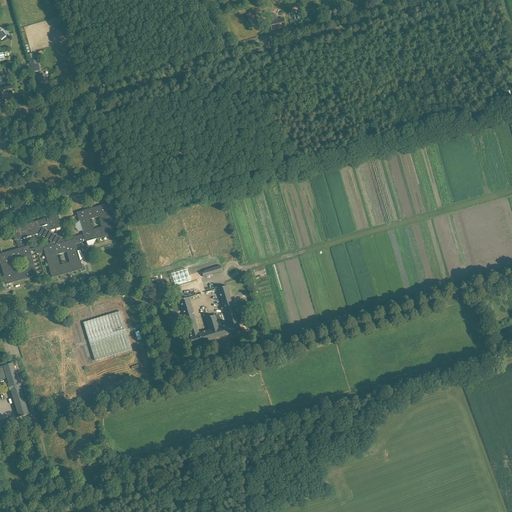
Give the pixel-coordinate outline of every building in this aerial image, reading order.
[(249,22),(256,19),(254,11),(249,13),(249,14),(247,15),(249,22)] [(284,21),(283,18),(277,20),(277,19),(269,21),(270,25),(272,30),(285,26),(284,21)] [(30,54),(28,45),(25,46),(29,60),(32,72),(40,70),(36,58),(34,59),(33,53),(30,54)] [(46,80),(45,75),(38,77),(41,87),(42,87),(43,90),(50,88),(47,79),(46,80)] [(9,83),(3,85),(4,86),(5,90),(7,89),(12,88),(16,87),(14,81),(10,83),(9,83)] [(0,96),(1,96),(2,102),(11,100),(10,97),(13,96),(12,91),(12,90),(7,91),(8,93),(5,93),(4,90),(3,90),(2,87),(1,87),(0,87),(0,96)] [(47,218),(44,219),(43,219),(11,228),(15,241),(16,240),(18,249),(15,250),(14,250),(2,253),(0,253),(0,261),(1,264),(1,265),(5,281),(2,282),(3,287),(7,286),(6,285),(13,283),(25,279),(25,280),(30,279),(30,278),(38,275),(32,255),(31,252),(36,250),(37,250),(39,249),(38,249),(38,250),(38,251),(37,251),(37,252),(38,252),(38,253),(39,253),(39,254),(40,254),(41,254),(41,253),(42,253),(42,252),(42,251),(44,250),(50,272),(51,273),(52,278),(57,276),(59,276),(64,274),(65,274),(66,274),(67,274),(68,273),(70,273),(72,272),(75,271),(80,270),(81,272),(86,271),(84,266),(82,266),(81,260),(83,258),(85,257),(80,251),(78,251),(76,245),(76,244),(81,242),(83,242),(85,241),(85,242),(86,242),(88,246),(93,245),(96,239),(99,238),(100,238),(106,236),(108,236),(116,233),(115,228),(114,224),(113,221),(112,218),(111,215),(110,212),(108,203),(96,207),(93,208),(88,209),(87,209),(77,212),(77,215),(78,216),(79,221),(73,226),(79,232),(82,231),(83,235),(64,240),(49,232),(50,230),(61,227),(61,225),(60,221),(59,221),(58,215),(50,217),(49,218),(47,218)] [(205,272),(202,273),(203,277),(222,272),(220,266),(204,270),(205,272)] [(187,269),(171,274),(175,286),(191,281),(187,269)] [(218,288),(219,290),(224,307),(221,308),(221,310),(225,309),(229,324),(219,327),(215,315),(206,318),(209,330),(199,333),(188,297),(179,300),(190,336),(193,346),(241,331),(238,321),(237,321),(226,286),(218,288)] [(105,322),(81,330),(85,342),(92,340),(90,337),(104,334),(119,343),(116,347),(120,349),(128,336),(105,322)] [(19,380),(13,362),(0,366),(0,380),(7,378),(9,383),(7,384),(10,391),(11,390),(19,417),(30,414),(21,387),(22,387),(20,380),(19,380)] [(60,367),(50,379),(68,395),(96,388),(92,373),(88,374),(89,379),(71,384),(60,374),(63,371),(60,367)]
